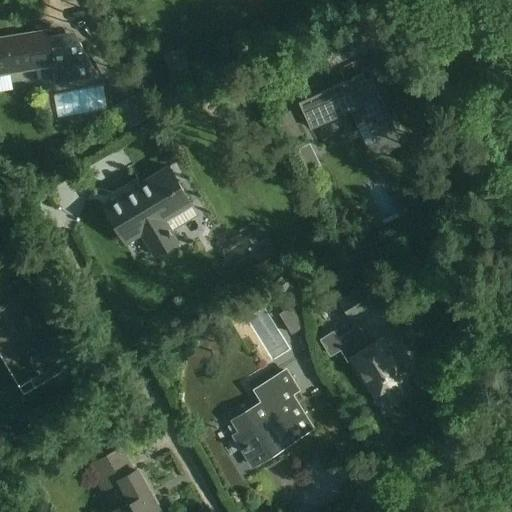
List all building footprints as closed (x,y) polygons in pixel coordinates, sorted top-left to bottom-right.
[(46,28),(0,35),(0,71),(52,63),(55,83),(99,76),(79,40),(49,45),(46,28)] [(184,44),(159,53),(165,72),(191,63),(184,44)] [(384,106),(374,84),(367,87),(362,74),(319,93),(314,79),(293,88),(310,127),(351,109),(358,126),(367,122),(375,140),(393,132),(382,107),(384,106)] [(145,115),(136,100),(124,108),(133,123),(145,115)] [(176,241),(162,218),(190,201),(168,165),(103,205),(125,241),(141,231),(155,254),(176,241)] [(0,348),(22,341),(39,369),(68,351),(51,323),(45,327),(29,301),(37,296),(22,273),(0,286),(0,316),(5,325),(0,327),(0,348)] [(351,319),(378,303),(366,282),(339,299),(351,319)] [(291,305),(280,312),(293,333),(304,326),(291,305)] [(374,392),(402,375),(379,338),(371,343),(358,323),(338,336),(334,329),(320,338),(330,355),(341,348),(348,361),(353,358),(354,360),(351,362),(354,366),(356,364),(374,392)] [(306,350),(313,378),(326,374),(319,347),(306,350)] [(290,392),(296,388),(285,370),(255,389),(262,399),(231,418),(238,430),(232,434),(240,446),(241,446),(252,463),(311,427),(290,392)] [(93,462),(106,486),(119,479),(131,501),(110,511),(161,511),(138,468),(134,470),(122,447),(93,462)]
